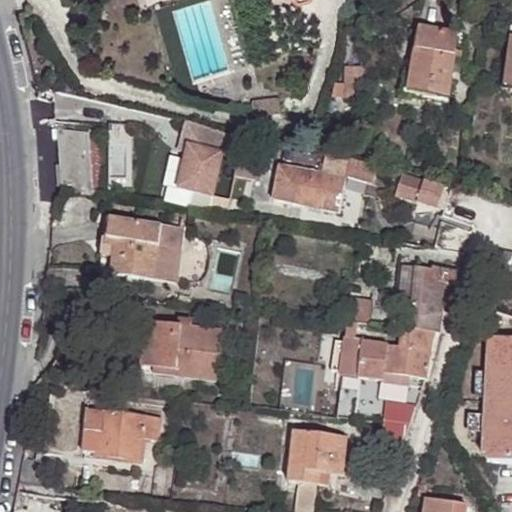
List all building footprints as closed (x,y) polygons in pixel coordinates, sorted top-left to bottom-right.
[(440,104),(451,36),(412,29),(409,54),(405,53),(398,95),(440,104)] [(499,85),(511,88),(511,39),(507,39),(499,85)] [(100,122),(60,126),(66,189),(113,184),(107,132),(101,133),(100,122)] [(224,157),(187,150),(179,196),(216,203),(224,157)] [(347,183),(279,170),(273,204),(340,217),(347,183)] [(450,190),(405,179),(399,202),(445,214),(450,190)] [(181,231),(110,219),(106,240),(114,242),(109,275),(172,285),(181,231)] [(511,283),(511,253),(502,250),(493,277),(511,284),(511,283)] [(457,284),(462,270),(435,266),(432,280),(457,284)] [(111,282),(96,280),(94,294),(110,296),(111,282)] [(445,318),(451,301),(455,289),(423,286),(420,312),(404,310),(401,330),(431,334),(438,335),(441,316),(445,318)] [(360,325),(362,325),(370,326),(372,310),(362,308),(360,325)] [(354,382),(354,381),(379,383),(381,377),(381,372),(405,374),(404,379),(423,381),(431,342),(431,334),(401,330),(398,349),(385,346),(360,343),(362,325),(360,325),(346,324),(340,380),(354,382)] [(164,376),(169,330),(157,328),(152,374),(164,376)] [(220,335),(169,330),(164,376),(183,378),(183,384),(214,387),(220,335)] [(437,342),(437,341),(440,335),(438,335),(431,334),(431,342),(437,342)] [(511,343),(498,342),(493,419),(480,418),(479,442),(481,455),(490,455),(489,463),(511,463),(511,343)] [(407,426),(409,419),(413,408),(383,404),(381,423),(407,426)] [(99,413),(95,446),(103,446),(101,460),(139,465),(142,441),(156,442),(159,419),(99,413)] [(399,448),(407,426),(381,423),(373,443),(399,448)] [(344,439),(291,433),(285,484),(315,487),(317,474),(338,475),(344,439)] [(103,446),(95,446),(94,459),(101,460),(103,446)] [(48,460),(23,456),(18,487),(44,489),(48,460)] [(292,511),(312,511),(315,488),(295,486),(292,511)] [(414,503),(412,511),(457,511),(458,510),(414,503)]
